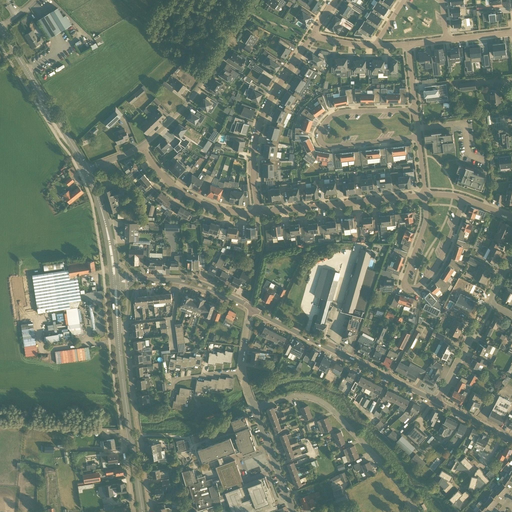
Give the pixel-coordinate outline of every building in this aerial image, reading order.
[(286,2),(283,0),(267,0),(266,1),(267,1),(266,3),(267,3),(271,6),(270,6),(275,9),(278,4),(282,5),(284,6),(286,2)] [(311,0),(316,2),(312,8),(318,13),(323,6),(320,4),(322,1),(320,0),(307,0),(309,1),(309,0),(311,0)] [(365,8),(360,5),(357,3),(358,0),(352,0),(353,1),(351,4),(363,11),(365,8)] [(456,8),(463,7),(463,4),(464,4),(464,0),(450,0),(451,5),(456,5),(456,8)] [(485,8),(484,0),(475,0),(476,9),(485,8)] [(373,12),(378,16),(380,13),(384,16),(389,9),(384,6),(379,2),(377,1),(373,8),(374,9),(372,12),(373,12)] [(340,12),(349,17),(351,14),(350,13),(352,9),(358,13),(360,14),(362,11),(363,11),(351,4),(349,2),(347,5),(345,3),(340,12)] [(457,16),(458,20),(464,19),(464,15),(466,15),(465,7),(463,7),(456,8),(451,9),(452,17),(457,16)] [(63,17),(58,8),(53,11),(50,13),(38,20),(48,38),(71,24),(66,15),(63,17)] [(310,13),(312,14),(302,8),(299,12),(302,14),(298,19),(307,25),(307,24),(308,24),(310,22),(309,21),(312,18),(309,16),(310,13)] [(366,22),(372,25),(373,22),(378,25),(382,19),(378,16),(373,12),(372,12),(371,11),(366,18),(368,19),(366,22)] [(502,20),(502,14),(496,14),(495,11),(489,12),(489,13),(489,15),(486,15),(487,22),(490,21),(490,22),(496,21),(502,20)] [(350,30),(354,24),(343,18),(341,20),(335,16),(328,28),(329,29),(328,30),(332,32),(332,31),(333,32),(334,30),(338,33),(342,26),(343,25),(350,30)] [(466,19),(464,19),(458,20),(452,20),(453,28),(459,28),(459,31),(466,30),(465,27),(467,27),(466,19)] [(372,25),(366,22),(365,21),(360,28),(361,28),(360,31),(365,35),(367,32),(371,35),(376,28),(372,25)] [(32,48),(40,43),(32,31),(25,35),(32,48)] [(244,49),(249,53),(252,49),(250,48),(251,46),(252,47),(253,46),(252,46),(249,45),(255,36),(247,32),(245,35),(243,38),(243,39),(242,40),(248,44),(247,46),(246,45),(244,49)] [(93,39),(97,45),(102,42),(99,36),(93,39)] [(281,47),(277,53),(285,58),(289,53),(288,52),(289,50),(288,49),(290,46),(288,44),(280,39),(277,44),(281,47)] [(505,43),(498,44),(498,43),(493,43),(493,45),(492,45),(493,51),(489,52),(490,59),(494,58),(494,56),(502,55),(502,57),(507,57),(506,50),(505,50),(505,49),(506,49),(505,43)] [(454,49),(450,49),(451,58),(452,60),(447,61),(448,67),(452,66),(452,63),(455,63),(454,58),(459,57),(458,48),(457,48),(457,47),(454,48),(454,49)] [(481,57),(480,47),(470,48),(465,48),(465,52),(465,60),(464,60),(465,68),(466,68),(467,73),(473,72),(471,58),(481,57)] [(433,69),(434,76),(441,75),(439,61),(444,61),(444,60),(445,60),(445,56),(444,56),(443,49),(434,50),(435,62),(432,62),(433,66),(433,65),(433,69)] [(240,56),(234,52),(230,58),(232,60),(230,64),(241,71),(243,69),(240,67),(241,66),(245,59),(246,58),(241,55),(240,56)] [(269,61),(265,67),(269,69),(271,67),(276,71),(277,70),(278,70),(280,67),(279,67),(280,66),(274,62),(276,59),(269,54),(266,59),(269,61)] [(314,63),(312,66),(320,71),(322,68),(320,66),(324,60),(319,57),(319,58),(316,56),(312,54),(312,55),(311,55),(309,58),(310,59),(309,60),(314,63)] [(421,60),(421,65),(427,64),(427,70),(433,69),(433,65),(433,66),(432,66),(431,57),(428,57),(428,54),(420,55),(421,57),(420,57),(420,59),(420,61),(421,60)] [(331,73),(341,73),(341,58),(337,58),(337,59),(335,59),(335,66),(331,66),(331,73)] [(344,58),(341,58),(341,73),(346,73),(346,77),(350,77),(350,75),(350,68),(347,68),(347,59),(344,59),(344,58)] [(360,74),(359,60),(356,60),(356,61),(354,61),(354,68),(350,68),(350,75),(354,75),(354,73),(359,73),(359,74),(360,74)] [(363,60),(359,60),(360,74),(365,74),(365,75),(369,75),(369,68),(365,68),(365,61),(363,61),(363,60)] [(378,74),(378,61),(375,61),(375,62),(372,62),(372,68),(369,68),(369,75),(378,75),(378,74)] [(382,61),(378,61),(378,74),(383,74),(383,76),(387,76),(387,75),(387,68),(384,68),(384,62),(382,62),(382,61)] [(391,75),(391,74),(397,74),(397,70),(398,70),(398,67),(397,67),(397,62),(396,62),(396,61),(392,61),(392,62),(391,62),(391,68),(387,68),(387,75),(391,75)] [(268,76),(269,73),(255,64),(252,69),(253,67),(258,70),(257,72),(264,76),(260,82),(262,83),(262,84),(264,84),(267,86),(271,79),(268,76)] [(305,78),(310,81),(312,79),(311,78),(315,72),(304,65),(303,67),(302,66),(300,69),(301,69),(300,71),(307,75),(305,78)] [(221,70),(219,75),(224,78),(224,79),(227,81),(227,80),(228,81),(232,75),(237,78),(240,74),(230,68),(228,72),(224,69),(222,71),(221,70)] [(293,81),(305,88),(308,83),(309,84),(310,81),(305,78),(304,80),(297,76),(296,77),(295,77),(293,79),(294,80),(293,81)] [(181,93),(186,87),(177,80),(174,83),(178,85),(175,89),(181,93)] [(223,84),(216,80),(215,81),(213,84),(210,89),(213,90),(211,92),(215,95),(217,93),(223,84)] [(302,93),(305,88),(293,81),(293,82),(292,81),(290,84),(291,84),(290,86),(297,90),(295,93),(300,96),(301,96),(302,94),(302,93)] [(172,92),(174,90),(164,82),(162,85),(172,92)] [(250,91),(247,98),(251,100),(252,99),(258,102),(262,94),(255,91),(256,90),(257,90),(259,87),(251,82),(249,85),(250,86),(248,90),(250,91)] [(460,91),(476,89),(475,82),(459,84),(460,91)] [(448,99),(446,84),(431,86),(432,90),(423,91),(424,98),(426,98),(426,102),(435,101),(435,97),(443,96),(443,100),(448,99)] [(495,105),(501,104),(499,90),(501,90),(500,86),(494,86),(494,90),(490,90),(491,103),(495,102),(495,105)] [(131,104),(146,92),(142,88),(127,100),(131,104)] [(366,102),(366,93),(360,93),(360,88),(354,88),(354,102),(366,102)] [(393,102),(393,94),(387,94),(387,88),(381,88),(381,102),(393,102)] [(346,96),(340,97),(342,105),(353,102),(351,89),(345,90),(346,96)] [(373,94),(366,93),(366,102),(379,102),(379,89),(373,89),(373,94)] [(400,94),(393,94),(393,102),(405,102),(405,89),(400,89),(400,94)] [(300,96),(295,93),(295,92),(293,95),(287,91),(286,93),(285,92),(283,95),(284,95),(284,96),(294,103),(297,98),(298,98),(300,96)] [(342,105),(340,97),(334,98),(333,93),(327,94),(330,107),(342,105)] [(286,105),(285,107),(290,110),(292,108),(291,108),(294,103),(284,96),(283,97),(282,96),(281,99),(280,101),(286,105)] [(320,103),(315,106),(321,113),(327,108),(323,96),(318,98),(320,103)] [(218,103),(214,101),(210,98),(208,101),(205,99),(204,99),(201,102),(202,103),(200,107),(208,111),(211,106),(215,108),(218,103)] [(251,118),(254,111),(250,110),(251,107),(243,103),(242,106),(244,107),(242,111),(240,114),(246,117),(246,116),(251,118)] [(306,106),(303,111),(314,118),(321,113),(315,106),(311,110),(306,106)] [(274,113),(286,118),(288,112),(289,113),(290,110),(285,107),(283,110),(277,107),(276,109),(275,109),(274,111),(275,112),(274,113)] [(160,111),(157,109),(154,112),(151,114),(160,123),(166,117),(160,111)] [(314,118),(303,111),(300,115),(304,118),(303,123),(311,126),(314,118)] [(117,112),(105,122),(110,128),(122,118),(117,112)] [(192,112),(188,119),(196,125),(198,121),(202,124),(206,117),(198,112),(196,115),(192,112)] [(277,124),(278,124),(283,126),(284,124),(283,123),(286,118),(274,113),(274,114),(273,113),(272,116),(273,116),(272,118),(278,121),(277,124)] [(147,135),(160,123),(151,114),(146,119),(149,122),(142,129),(147,135)] [(247,135),(250,125),(243,123),(244,120),(236,117),(234,123),(236,124),(234,133),(239,134),(240,132),(247,135)] [(308,134),(311,126),(303,123),(301,128),(295,128),(295,130),(295,134),(308,134)] [(187,129),(180,124),(178,127),(177,127),(175,130),(176,130),(174,133),(176,134),(174,136),(180,140),(187,129)] [(268,130),(268,131),(280,135),(282,129),(283,129),(284,127),(283,126),(278,124),(277,128),(269,125),(269,127),(268,127),(267,130),(268,130)] [(129,138),(126,132),(125,129),(113,133),(115,137),(114,137),(118,145),(126,141),(125,139),(129,138)] [(503,134),(502,129),(494,130),(495,136),(498,136),(499,144),(504,143),(504,148),(510,148),(509,140),(511,140),(510,137),(508,137),(508,139),(506,139),(505,134),(503,134)] [(273,142),(279,143),(280,141),(279,141),(280,135),(268,131),(267,132),(266,132),(265,135),(266,135),(266,137),(274,139),(273,142)] [(440,135),(439,133),(441,133),(441,132),(431,133),(431,134),(432,134),(432,135),(425,135),(425,142),(433,141),(434,153),(455,150),(453,134),(440,135)] [(312,143),(308,136),(295,135),(295,141),(301,141),(304,147),(312,143)] [(233,140),(235,140),(233,150),(239,151),(243,151),(244,146),(245,146),(246,142),(244,141),(244,138),(234,136),(233,137),(233,140)] [(171,145),(166,139),(166,140),(161,144),(160,143),(161,143),(160,142),(160,143),(160,142),(157,145),(155,147),(162,155),(168,150),(167,150),(166,149),(171,145)] [(279,146),(279,143),(273,142),(272,145),(264,144),(264,146),(263,146),(263,149),(264,149),(264,150),(277,152),(278,146),(279,146)] [(303,158),(307,161),(315,151),(312,143),(304,147),(307,153),(303,158)] [(183,148),(179,144),(174,148),(178,153),(183,148)] [(399,147),(400,156),(406,155),(406,160),(412,159),(411,146),(399,147)] [(400,161),(400,156),(399,147),(386,148),(388,162),(394,161),(400,161)] [(373,150),(374,159),(380,158),(381,163),(386,162),(385,149),(373,150)] [(271,157),(271,160),(277,161),(277,158),(276,158),(277,152),(264,150),(263,151),(262,151),(262,154),(263,154),(263,156),(271,157)] [(367,159),(374,159),(373,150),(361,151),(362,165),(368,164),(367,159)] [(316,160),(322,161),(324,153),(315,151),(307,161),(312,165),(316,160)] [(347,153),(348,161),(354,161),(355,166),(361,165),(359,151),(347,153)] [(332,154),(324,153),(322,161),(327,162),(328,165),(328,168),(329,167),(333,167),(332,155),(332,154)] [(342,162),(348,161),(347,153),(335,154),(336,168),(342,167),(342,162)] [(169,168),(174,173),(183,163),(179,160),(181,158),(179,156),(177,155),(171,160),(174,163),(169,168)] [(509,168),(511,167),(511,159),(511,156),(499,157),(500,168),(500,171),(509,170),(509,168)] [(277,164),(277,161),(271,160),(271,164),(263,164),(263,166),(262,166),(262,169),(263,169),(263,170),(276,170),(276,169),(276,164),(277,164)] [(132,164),(130,161),(126,164),(131,171),(127,174),(130,178),(138,171),(136,168),(138,167),(134,162),(132,164)] [(186,175),(190,171),(192,168),(189,166),(188,165),(186,166),(183,163),(174,173),(178,177),(183,172),(186,175)] [(466,168),(459,166),(457,172),(460,173),(457,183),(464,186),(465,184),(481,190),(486,177),(472,172),(473,170),(474,170),(466,167),(465,167),(466,167),(466,168)] [(276,177),(276,170),(263,170),(263,171),(262,171),(262,174),(263,174),(263,177),(271,177),(271,180),(277,179),(277,178),(277,177),(276,177)] [(142,176),(138,171),(130,178),(132,181),(137,177),(142,184),(148,179),(144,175),(142,176)] [(390,173),(391,176),(385,177),(386,187),(392,187),(391,180),(395,179),(394,172),(390,173)] [(404,177),(398,177),(398,172),(394,172),(395,179),(399,179),(400,188),(405,187),(404,177)] [(410,176),(404,177),(405,187),(411,187),(410,179),(414,179),(414,172),(409,172),(410,176)] [(192,187),(197,191),(203,181),(205,176),(201,173),(198,178),(192,187)] [(376,180),(380,180),(381,188),(386,187),(385,177),(381,177),(380,173),(375,173),(376,180)] [(192,187),(198,178),(192,175),(186,184),(192,187)] [(350,193),(355,193),(354,183),(358,183),(357,176),(353,176),(354,182),(348,183),(350,193)] [(368,189),(367,179),(361,179),(361,176),(357,176),(358,183),(361,183),(362,190),(368,189)] [(65,182),(68,186),(74,181),(70,177),(65,182)] [(213,197),(219,181),(219,179),(214,177),(211,184),(211,185),(207,195),(213,197)] [(331,194),(337,193),(336,185),(339,185),(339,178),(335,178),(335,182),(330,183),(331,194)] [(343,180),(343,178),(339,178),(339,185),(343,185),(344,194),(350,193),(348,183),(348,180),(343,180)] [(148,190),(152,187),(149,185),(151,183),(148,179),(142,184),(137,188),(140,191),(145,187),(148,191),(148,190)] [(274,189),(274,185),(273,180),(266,181),(267,185),(269,185),(270,190),(268,190),(269,193),(270,200),(275,200),(274,189)] [(313,198),(318,197),(317,187),(321,187),(320,180),(316,180),(317,186),(311,187),(313,198)] [(324,184),(324,180),(320,180),(321,187),(324,187),(325,194),(331,194),(330,183),(324,184)] [(219,199),(223,189),(224,183),(219,181),(213,197),(219,199)] [(294,200),(300,199),(299,190),(302,189),(301,182),(298,183),(298,184),(293,184),(293,188),(293,189),(294,200)] [(306,188),(306,182),(301,182),(302,189),(306,189),(307,198),(313,198),(311,187),(306,188)] [(275,200),(281,199),(280,192),(284,191),(283,184),(279,185),(279,189),(274,189),(275,200)] [(287,188),(287,184),(283,184),(284,191),(287,191),(288,200),(294,200),(293,189),(293,188),(287,188)] [(69,203),(83,193),(78,187),(69,194),(67,191),(63,195),(69,203)] [(236,203),(237,192),(238,188),(232,187),(231,190),(231,191),(230,202),(236,203)] [(122,200),(119,189),(112,191),(112,190),(103,193),(109,214),(120,211),(119,206),(116,206),(115,202),(122,200)] [(159,194),(154,190),(151,193),(148,196),(151,199),(154,197),(160,202),(161,203),(166,196),(161,192),(159,194)] [(162,204),(167,208),(170,203),(171,203),(168,201),(170,200),(166,196),(161,203),(160,202),(159,204),(161,206),(162,204)] [(153,216),(155,205),(148,204),(145,214),(153,216)] [(185,210),(180,207),(179,209),(177,207),(174,212),(182,216),(185,210)] [(484,221),(487,212),(471,207),(468,215),(474,218),(476,214),(481,216),(480,220),(484,221)] [(190,220),(192,216),(189,215),(190,212),(185,210),(182,216),(190,220)] [(413,222),(412,213),(395,215),(395,221),(399,221),(399,223),(413,222)] [(391,218),(390,215),(386,216),(387,227),(396,226),(395,218),(391,218)] [(350,227),(349,219),(344,219),(345,222),(340,223),(341,232),(341,233),(344,233),(344,230),(350,230),(350,227)] [(336,223),(336,221),(331,222),(332,233),(332,232),(341,232),(340,223),(336,223)] [(322,225),(323,233),(328,233),(328,234),(332,234),(332,232),(332,233),(331,222),(326,222),(327,225),(322,225)] [(138,232),(139,223),(126,223),(126,227),(125,227),(125,228),(126,228),(126,232),(138,232)] [(213,235),(215,224),(211,223),(210,226),(203,224),(203,232),(213,235)] [(313,224),(314,233),(318,233),(318,234),(323,233),(322,225),(318,226),(318,223),(313,224)] [(470,232),(472,225),(463,223),(458,239),(464,241),(465,237),(464,237),(466,231),(470,232)] [(506,240),(511,227),(507,225),(502,223),(497,236),(496,235),(494,239),(501,242),(503,239),(506,240)] [(222,239),(223,234),(220,233),(221,228),(219,228),(220,226),(215,224),(213,235),(218,236),(218,238),(222,239)] [(300,228),(299,224),(295,225),(296,234),(295,234),(296,236),(300,235),(301,245),(306,244),(305,237),(304,227),(300,228)] [(304,227),(305,237),(314,236),(314,233),(313,224),(308,224),(308,227),(304,227)] [(281,228),(281,225),(276,226),(278,236),(278,238),(287,237),(286,232),(286,228),(281,228)] [(287,237),(291,236),(291,235),(295,234),(296,234),(295,225),(290,225),(290,228),(289,228),(289,232),(286,232),(287,237)] [(278,236),(276,226),(272,226),(272,230),(266,230),(267,239),(278,238),(278,236)] [(232,238),(233,228),(228,227),(228,230),(227,230),(226,235),(223,234),(222,239),(225,240),(225,238),(232,238)] [(232,238),(238,239),(238,242),(241,242),(241,240),(242,237),(238,236),(239,231),(238,231),(238,228),(233,228),(232,238)] [(408,250),(414,234),(406,230),(403,237),(407,239),(405,245),(403,244),(402,248),(408,250)] [(138,233),(138,232),(126,232),(126,236),(125,236),(125,237),(126,237),(125,241),(138,241),(138,236),(134,236),(134,232),(138,233)] [(469,247),(470,244),(458,240),(454,251),(461,253),(462,253),(464,248),(469,250),(469,247)] [(495,263),(501,251),(497,249),(499,245),(492,242),(489,249),(491,249),(486,259),(495,263)] [(403,264),(407,253),(394,248),(392,253),(398,256),(396,262),(403,264)] [(364,312),(376,272),(376,271),(376,270),(374,270),(373,271),(366,269),(371,252),(362,249),(358,263),(355,262),(351,274),(354,275),(349,292),(345,307),(344,310),(353,313),(354,313),(355,310),(363,312),(364,312)] [(139,257),(143,257),(143,255),(143,250),(130,250),(129,257),(131,257),(131,265),(138,265),(139,257)] [(462,267),(464,261),(459,260),(461,253),(454,251),(450,262),(462,267)] [(205,263),(204,255),(198,255),(198,260),(195,260),(192,260),(187,260),(187,264),(186,264),(186,268),(187,268),(187,269),(192,269),(195,269),(199,269),(199,263),(205,263)] [(182,265),(182,256),(174,256),(174,261),(170,261),(170,269),(178,269),(178,265),(182,265)] [(476,266),(478,261),(470,257),(468,262),(476,266)] [(222,266),(224,260),(221,258),(218,264),(213,261),(211,265),(208,272),(214,275),(218,268),(220,269),(222,266)] [(95,270),(94,261),(86,262),(86,261),(67,264),(68,267),(65,267),(65,270),(32,275),(38,313),(70,308),(69,302),(81,300),(77,275),(89,273),(89,271),(95,270)] [(388,265),(387,268),(383,266),(382,269),(386,271),(391,273),(399,276),(403,264),(396,262),(394,262),(393,267),(388,265)] [(458,273),(462,267),(450,262),(444,271),(450,275),(454,270),(458,273)] [(236,270),(237,267),(234,265),(232,268),(230,267),(229,270),(222,266),(220,269),(220,270),(222,272),(219,278),(226,281),(229,274),(230,273),(233,274),(236,270)] [(486,275),(488,271),(479,267),(477,272),(474,278),(476,279),(485,283),(488,277),(485,276),(486,274),(486,275)] [(393,291),(393,287),(394,287),(394,278),(390,278),(390,277),(391,273),(386,271),(382,269),(380,274),(384,275),(384,281),(381,281),(381,285),(384,285),(384,291),(393,291)] [(245,282),(248,276),(249,274),(243,271),(239,279),(235,277),(231,284),(238,287),(242,281),(244,282),(245,282)] [(448,289),(451,284),(447,281),(450,275),(444,271),(438,281),(448,289)] [(338,279),(333,276),(326,275),(325,278),(321,274),(314,295),(319,297),(318,302),(317,307),(320,308),(316,322),(315,322),(313,328),(325,332),(327,325),(325,325),(331,304),(332,301),(337,282),(338,279)] [(26,306),(32,305),(28,275),(22,276),(26,306)] [(267,280),(262,289),(267,291),(264,296),(265,296),(263,300),(264,300),(264,301),(266,302),(266,301),(269,303),(271,299),(272,300),(275,292),(279,294),(278,295),(283,297),(286,290),(282,288),(281,289),(275,286),(274,289),(269,286),(271,282),(267,280)] [(443,293),(448,289),(438,281),(430,288),(434,294),(439,289),(443,293)] [(511,293),(506,290),(504,294),(506,295),(506,296),(504,295),(502,299),(507,302),(507,301),(510,302),(511,298),(511,293)] [(431,306),(432,305),(437,301),(429,293),(425,297),(430,303),(429,305),(426,303),(423,309),(432,313),(432,312),(438,315),(440,311),(431,306)] [(405,304),(407,297),(396,294),(391,305),(397,307),(398,304),(403,306),(404,304),(405,304)] [(471,312),(475,304),(469,301),(470,299),(460,294),(456,302),(465,306),(464,309),(467,310),(471,312)] [(187,308),(191,298),(188,297),(188,296),(185,295),(181,306),(187,308)] [(201,313),(205,300),(198,297),(197,300),(193,311),(201,313)] [(416,313),(418,300),(407,297),(405,304),(406,304),(405,306),(410,308),(409,311),(416,313)] [(192,314),(193,311),(197,300),(191,298),(187,308),(186,312),(192,314)] [(209,304),(205,303),(206,300),(205,300),(201,313),(205,315),(205,316),(210,318),(215,306),(209,304)] [(235,321),(237,320),(238,319),(237,317),(235,316),(236,313),(230,310),(226,316),(227,316),(225,320),(227,321),(227,322),(232,325),(234,320),(235,321)] [(358,331),(363,312),(355,310),(354,313),(353,313),(349,329),(348,329),(344,338),(345,339),(348,341),(351,342),(352,340),(355,342),(359,331),(358,331)] [(506,328),(502,326),(504,323),(500,321),(501,319),(494,316),(486,333),(490,335),(492,330),(493,327),(496,328),(497,327),(500,328),(499,330),(504,332),(506,328)] [(446,331),(448,332),(458,337),(461,332),(460,331),(463,324),(455,320),(450,329),(447,327),(445,331),(446,331)] [(35,344),(31,323),(19,324),(23,346),(35,344)] [(270,330),(265,327),(263,331),(261,329),(258,335),(263,338),(264,336),(267,337),(270,330)] [(381,327),(376,337),(381,339),(386,329),(381,327)] [(272,340),(276,333),(270,330),(267,337),(272,340)] [(410,334),(404,331),(399,342),(405,345),(410,334)] [(277,342),(281,336),(276,333),(272,340),(277,342)] [(370,348),(374,341),(362,335),(361,335),(357,343),(359,343),(356,349),(360,351),(367,355),(371,349),(370,348)] [(283,345),(286,338),(281,336),(277,342),(283,345)] [(146,344),(145,338),(141,339),(134,340),(135,349),(143,348),(143,351),(152,350),(152,345),(146,346),(146,344)] [(284,352),(287,354),(289,351),(300,357),(304,349),(301,348),(303,344),(296,341),(293,347),(291,346),(292,345),(288,344),(287,346),(284,352)] [(452,346),(444,342),(442,346),(437,355),(446,360),(449,354),(449,353),(452,346)] [(488,343),(485,342),(484,342),(482,346),(480,344),(478,347),(476,352),(484,355),(486,351),(489,353),(493,346),(488,343)] [(184,352),(186,351),(185,343),(178,344),(179,352),(184,352)] [(372,357),(378,361),(382,354),(384,355),(386,350),(380,347),(380,346),(377,345),(376,348),(377,349),(372,357)] [(305,356),(308,358),(309,359),(310,357),(314,360),(318,352),(313,349),(310,354),(307,352),(305,356)] [(153,355),(152,350),(143,351),(144,354),(142,354),(135,355),(136,363),(143,362),(147,361),(147,358),(147,356),(153,355)] [(396,359),(399,354),(390,350),(386,357),(383,363),(389,366),(393,358),(396,359)] [(218,351),(217,351),(217,354),(212,353),(209,352),(208,364),(215,365),(215,363),(216,363),(218,351)] [(220,352),(218,351),(216,363),(223,364),(223,362),(224,362),(225,351),(225,353),(220,352)] [(233,353),(228,352),(228,351),(225,351),(224,362),(231,363),(231,361),(232,361),(233,352),(233,351),(233,353)] [(187,368),(190,356),(189,358),(183,357),(181,369),(182,367),(187,368)] [(194,367),(196,356),(196,358),(190,356),(187,368),(188,368),(188,366),(194,367)] [(200,367),(202,357),(196,356),(194,367),(194,365),(200,367)] [(183,359),(177,358),(175,370),(175,368),(181,369),(183,357),(183,359)] [(325,366),(324,368),(326,370),(327,367),(328,367),(331,361),(324,357),(320,364),(325,366)] [(482,365),(484,360),(479,357),(477,361),(473,359),(471,362),(472,362),(470,366),(474,368),(477,369),(480,364),(482,365)] [(175,370),(177,358),(176,360),(170,359),(169,368),(175,370)] [(436,362),(437,361),(434,359),(433,361),(430,367),(434,369),(430,376),(426,374),(422,381),(433,386),(433,385),(434,385),(434,384),(443,366),(436,362)] [(409,366),(400,362),(399,362),(395,370),(416,380),(420,373),(422,369),(416,366),(415,370),(409,366)] [(340,374),(343,367),(336,363),(332,370),(340,374)] [(154,369),(153,364),(147,364),(147,367),(143,367),(137,367),(137,376),(144,375),(145,375),(145,377),(151,377),(150,374),(148,374),(148,368),(149,369),(150,369),(150,370),(154,369)] [(356,374),(352,372),(351,373),(349,372),(345,379),(349,381),(350,380),(353,381),(356,374)] [(363,386),(367,379),(361,376),(358,383),(363,386)] [(470,381),(469,384),(473,386),(477,378),(473,376),(470,381)] [(139,388),(146,387),(146,383),(150,383),(149,377),(151,377),(145,377),(145,380),(138,380),(139,388)] [(232,388),(233,379),(226,377),(226,380),(225,387),(232,388)] [(450,398),(455,401),(458,396),(457,396),(459,393),(460,393),(462,391),(465,384),(467,382),(468,380),(462,377),(460,381),(459,381),(454,390),(450,398)] [(225,387),(226,380),(219,378),(219,380),(217,388),(224,389),(225,387)] [(217,388),(219,380),(212,379),(212,381),(210,389),(217,390),(217,388)] [(367,379),(363,386),(361,390),(364,392),(366,388),(369,389),(372,382),(367,379)] [(203,390),(210,391),(210,389),(212,381),(205,380),(204,382),(203,390)] [(196,391),(203,392),(203,390),(204,382),(197,381),(196,391)] [(372,396),(372,395),(374,391),(377,385),(372,382),(369,389),(371,390),(369,394),(372,396)] [(377,393),(379,394),(383,387),(377,385),(374,391),(372,395),(375,397),(377,393)] [(189,397),(190,390),(180,388),(179,395),(187,396),(189,397)] [(390,399),(393,393),(388,390),(384,396),(382,400),(385,402),(387,398),(390,399)] [(463,392),(462,391),(460,393),(459,393),(457,396),(458,396),(455,401),(460,404),(465,396),(468,392),(464,390),(463,392)] [(478,408),(479,407),(481,404),(475,401),(478,394),(473,391),(469,399),(470,399),(466,407),(474,411),(475,407),(478,408)] [(395,402),(398,395),(393,393),(390,399),(392,401),(395,402)] [(140,403),(147,402),(147,398),(149,398),(149,394),(140,395),(140,403)] [(179,395),(177,395),(176,401),(184,403),(186,403),(187,396),(179,395)] [(397,403),(400,405),(404,398),(398,395),(395,402),(394,404),(396,405),(397,404),(397,403)] [(500,424),(507,411),(511,402),(499,396),(488,418),(500,424)] [(406,408),(409,401),(404,398),(400,405),(406,408)] [(176,401),(174,401),(173,408),(182,410),(184,403),(176,401)] [(300,403),(294,405),(298,416),(304,413),(300,403)] [(417,413),(421,407),(414,403),(410,410),(411,410),(409,414),(413,415),(415,415),(417,413)] [(371,412),(375,405),(372,404),(369,409),(366,408),(366,409),(371,412)] [(294,405),(288,408),(292,418),(298,416),(294,405)] [(438,416),(436,415),(437,412),(433,410),(430,416),(428,415),(426,419),(428,420),(431,421),(429,423),(433,425),(438,416)] [(404,414),(399,418),(403,422),(407,417),(404,414)] [(322,415),(312,419),(314,425),(324,421),(322,415)] [(245,416),(244,417),(243,416),(231,420),(233,425),(235,429),(248,424),(245,416)] [(454,429),(458,422),(447,417),(444,424),(453,428),(454,429)] [(379,420),(374,425),(378,429),(383,423),(379,420)] [(324,421),(314,425),(316,431),(326,427),(324,421)] [(463,434),(467,426),(460,423),(457,431),(463,434)] [(425,439),(428,436),(415,424),(405,435),(418,447),(425,439)] [(453,428),(444,424),(443,426),(442,425),(438,432),(445,436),(445,435),(447,435),(448,435),(450,434),(451,433),(453,428)] [(249,427),(248,427),(232,433),(232,432),(213,439),(214,442),(209,443),(209,445),(206,446),(205,447),(198,449),(203,463),(218,458),(220,457),(221,458),(236,452),(236,453),(242,451),(243,454),(256,449),(251,435),(252,434),(249,427)] [(326,427),(316,431),(318,437),(328,433),(326,427)] [(476,442),(481,433),(473,429),(468,438),(469,438),(476,442)] [(394,442),(399,436),(397,434),(394,436),(390,433),(388,435),(394,442)] [(489,437),(481,433),(476,442),(474,446),(483,450),(484,447),(489,437)] [(430,434),(428,436),(425,439),(429,443),(434,437),(430,434)] [(396,442),(409,455),(415,447),(402,435),(396,442)] [(349,438),(338,441),(341,447),(351,444),(349,438)] [(108,448),(115,447),(114,439),(103,441),(104,448),(108,448)] [(182,453),(182,452),(186,451),(187,454),(190,453),(189,450),(190,450),(189,445),(190,445),(189,441),(187,441),(184,442),(184,440),(176,441),(179,450),(178,451),(178,454),(182,453)] [(161,446),(160,446),(160,443),(156,444),(148,445),(149,453),(161,451),(162,451),(161,446)] [(330,444),(324,446),(327,455),(333,453),(330,444)] [(351,444),(341,447),(343,453),(353,450),(351,444)] [(324,446),(318,449),(321,457),(327,455),(324,446)] [(508,457),(511,450),(511,449),(506,447),(505,450),(504,449),(502,453),(500,452),(498,458),(497,460),(501,462),(502,460),(503,460),(505,456),(508,457)] [(357,448),(347,452),(349,458),(359,454),(357,448)] [(318,449),(312,451),(316,460),(321,457),(318,449)] [(162,455),(161,451),(149,453),(151,460),(158,459),(162,458),(162,455)] [(312,451),(307,453),(310,462),(316,460),(312,451)] [(426,462),(416,453),(410,460),(420,469),(426,462)] [(106,468),(108,467),(113,467),(113,463),(117,462),(116,454),(107,455),(108,461),(105,461),(106,468)] [(359,454),(349,458),(351,464),(361,460),(359,454)] [(462,459),(459,456),(455,460),(456,461),(451,470),(455,473),(457,469),(468,469),(469,470),(474,465),(465,456),(462,459)] [(275,502),(274,501),(265,477),(244,485),(235,460),(223,464),(221,458),(220,457),(218,458),(220,465),(216,467),(220,479),(213,482),(212,479),(206,480),(205,476),(197,478),(196,478),(193,470),(190,471),(190,470),(182,472),(186,486),(189,486),(190,490),(189,490),(190,495),(192,495),(194,503),(196,502),(198,510),(198,511),(203,509),(203,510),(208,509),(208,508),(221,504),(221,502),(226,500),(228,505),(229,504),(232,511),(268,511),(277,509),(276,505),(276,506),(274,506),(273,503),(274,502),(275,502)] [(374,472),(369,462),(361,466),(359,462),(354,465),(354,466),(356,472),(363,469),(366,476),(374,472)] [(511,465),(510,465),(509,467),(506,466),(502,470),(503,470),(508,473),(511,475),(511,465)] [(113,476),(123,474),(122,467),(115,468),(108,469),(105,470),(106,475),(112,474),(112,476),(113,476)] [(165,472),(165,469),(160,470),(152,471),(153,478),(161,477),(160,473),(165,472)] [(446,493),(454,486),(450,481),(453,476),(442,469),(439,475),(443,477),(440,482),(445,488),(443,489),(446,493)] [(489,481),(483,474),(479,469),(477,471),(475,473),(474,476),(472,476),(468,488),(475,490),(476,486),(480,487),(484,482),(486,484),(489,481)] [(347,481),(344,473),(341,474),(332,479),(334,484),(342,480),(343,482),(347,481)] [(511,481),(511,475),(508,473),(505,478),(502,476),(501,478),(508,483),(510,480),(511,481)] [(100,481),(99,476),(90,477),(90,474),(83,475),(83,479),(84,483),(100,481)] [(387,478),(378,481),(380,487),(389,484),(387,478)] [(506,494),(510,490),(506,486),(508,483),(501,478),(499,480),(502,483),(499,487),(506,494)] [(164,497),(164,495),(163,491),(167,490),(166,486),(170,486),(170,481),(162,482),(163,487),(158,488),(158,489),(155,490),(156,496),(160,496),(160,497),(161,499),(163,498),(164,497)] [(125,487),(124,483),(116,484),(111,485),(98,487),(99,497),(113,495),(113,494),(117,493),(126,492),(125,487)] [(389,484),(380,487),(382,493),(385,492),(391,489),(389,484)] [(337,490),(336,486),(332,487),(333,491),(336,498),(344,495),(341,488),(337,490)] [(362,487),(353,490),(355,496),(364,493),(362,487)] [(506,494),(499,487),(495,492),(494,490),(492,492),(497,497),(499,495),(502,498),(506,494)] [(391,489),(385,492),(387,498),(396,494),(394,489),(391,489)] [(462,494),(458,490),(449,499),(453,503),(460,507),(463,502),(471,494),(466,490),(462,494)] [(494,506),(498,502),(495,499),(497,497),(492,492),(490,495),(491,496),(487,500),(494,506)] [(313,498),(317,497),(315,493),(300,498),(302,502),(313,498)] [(364,493),(355,496),(357,502),(366,499),(364,493)] [(396,494),(387,498),(389,504),(398,500),(396,494)] [(316,506),(314,502),(313,498),(302,502),(304,510),(316,506)] [(367,498),(358,501),(360,507),(370,504),(367,498)] [(173,508),(182,506),(181,499),(173,500),(171,501),(173,508)] [(398,500),(389,504),(391,509),(400,506),(398,500)] [(494,506),(487,500),(484,504),(482,503),(480,505),(485,510),(487,507),(491,510),(494,506)]
